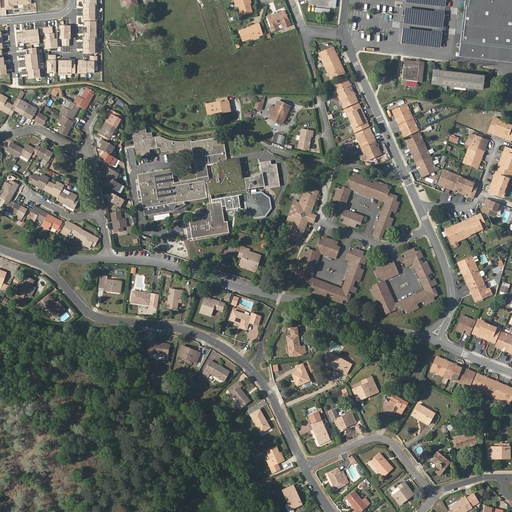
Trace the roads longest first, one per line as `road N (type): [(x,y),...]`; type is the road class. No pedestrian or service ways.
road 1 (residential): [(305,466),(270,392),(231,351),(174,327),(89,312),(43,261)]
road 2 (residential): [(432,338),(157,264),(107,258)]
road 3 (track): [(0,84),(106,88),(177,135),(243,132)]
road 4 (residential): [(305,466),(366,439),(386,439),(434,496)]
road 5 (residential): [(346,44),(402,167)]
road 6 (residential): [(303,31),(336,161)]
road 7 (unknown): [(157,264),(159,237),(137,209),(133,177),(137,169),(164,165)]
road 8 (residential): [(511,79),(490,62),(392,50)]
road 9 (residential): [(498,140),(474,203),(419,205)]
